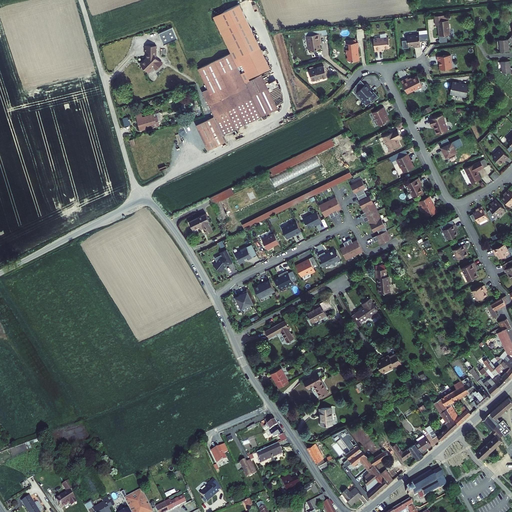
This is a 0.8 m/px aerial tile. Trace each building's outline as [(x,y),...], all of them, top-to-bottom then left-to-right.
[(219,27),(225,40),(251,27),(245,14),(219,27)] [(433,16),(434,21),(434,25),(436,25),(437,36),(449,35),(447,20),(446,20),(446,15),(433,16)] [(511,42),(511,24),(511,25),(511,31),(511,33),(507,39),(499,40),(500,51),(508,51),(508,44),(509,43),(510,41),(511,42)] [(177,39),(172,27),(158,33),(163,44),(177,39)] [(261,48),(251,27),(225,40),(231,51),(238,65),(243,62),(241,58),(261,48)] [(365,39),(364,29),(356,30),(358,40),(365,39)] [(418,34),(420,45),(426,45),(424,31),(417,31),(417,34),(418,34)] [(318,34),(306,35),(308,50),(319,49),(318,41),(319,40),(318,34)] [(417,34),(407,35),(408,46),(415,46),(415,47),(420,46),(420,45),(418,34),(417,34)] [(375,38),(372,39),(374,51),(381,51),(380,49),(388,48),(387,37),(379,38),(378,36),(375,37),(375,38)] [(358,43),(350,44),(350,49),(346,49),(347,53),(349,57),(347,57),(347,61),(348,62),(352,62),(352,60),(358,60),(357,49),(358,49),(358,43)] [(154,45),(143,46),(143,53),(145,53),(145,56),(138,63),(146,71),(152,66),(155,69),(161,63),(154,56),(154,45)] [(271,68),(261,48),(241,58),(243,62),(251,78),(263,72),(271,68)] [(231,51),(197,68),(207,88),(202,91),(214,115),(223,134),(279,106),(263,72),(251,78),(245,81),(238,65),(231,51)] [(449,58),(435,59),(435,65),(438,64),(439,72),(450,71),(449,58)] [(511,68),(510,68),(509,61),(500,61),(501,73),(510,72),(511,73),(511,68)] [(319,66),(311,69),(314,78),(324,75),(324,76),(329,75),(326,63),(319,65),(319,66)] [(406,77),(400,80),(406,92),(421,85),(416,74),(407,79),(406,77)] [(270,80),(275,90),(279,88),(283,86),(278,76),(270,80)] [(364,84),(359,78),(352,88),(355,91),(354,92),(360,99),(361,98),(365,103),(371,98),(373,100),(377,95),(373,90),(372,91),(369,88),(370,88),(365,83),(364,84)] [(465,84),(449,80),(446,93),(462,96),(465,84)] [(383,106),(372,111),(376,119),(388,118),(387,115),(385,115),(384,113),(386,112),(383,106)] [(447,130),(441,114),(428,118),(431,126),(433,125),(436,134),(447,130)] [(155,115),(135,121),(137,129),(155,123),(157,121),(155,115)] [(196,124),(208,149),(226,140),(223,134),(214,115),(196,124)] [(397,129),(382,136),(389,150),(399,144),(396,137),(400,136),(397,129)] [(329,138),(266,169),(269,175),(332,144),(329,138)] [(445,138),(440,140),(442,145),(441,145),(443,148),(442,149),(446,157),(448,156),(449,158),(454,155),(453,154),(455,152),(450,142),(448,143),(445,138)] [(337,147),(272,177),(276,184),(341,155),(337,147)] [(504,159),(507,157),(499,148),(491,156),(498,163),(503,158),(504,159)] [(407,153),(395,158),(399,168),(401,167),(403,171),(413,166),(407,153)] [(478,161),(462,169),(469,184),(478,179),(474,171),(481,168),(478,161)] [(350,175),(348,171),(241,224),(243,229),(350,175)] [(417,176),(405,182),(412,196),(421,192),(417,184),(420,183),(417,176)] [(363,183),(361,179),(350,184),(352,188),(360,203),(359,204),(363,212),(360,213),(364,221),(367,219),(371,227),(372,227),(374,230),(376,229),(378,233),(371,236),(373,241),(377,239),(379,243),(390,238),(384,225),(386,224),(384,221),(382,222),(370,198),(372,197),(370,194),(366,196),(362,188),(366,185),(365,182),(363,183)] [(233,193),(229,187),(208,197),(211,204),(233,193)] [(509,204),(511,200),(511,192),(507,187),(504,190),(505,192),(501,196),(509,204)] [(427,195),(415,201),(417,205),(420,204),(425,216),(436,211),(433,205),(432,206),(427,195)] [(340,208),(334,197),(318,205),(323,216),(328,214),(330,217),(337,213),(336,210),(340,208)] [(496,214),(504,206),(495,197),(491,200),(493,201),(488,206),(496,214)] [(487,216),(481,204),(477,206),(478,207),(472,210),(472,211),(474,213),(470,215),(472,218),(475,217),(477,220),(487,216)] [(321,222),(315,211),(302,218),(307,228),(311,226),(311,225),(314,223),(314,224),(315,225),(315,224),(321,222)] [(204,212),(187,221),(189,223),(205,215),(204,212)] [(208,220),(205,215),(189,223),(191,228),(197,225),(198,228),(202,226),(205,231),(211,228),(207,220),(208,220)] [(300,232),(295,221),(280,228),(286,238),(291,235),(291,234),(294,233),(295,234),(300,232)] [(446,237),(456,232),(453,227),(455,226),(453,222),(442,228),(446,237)] [(278,242),(273,232),(261,238),(266,249),(270,247),(270,246),(278,242)] [(351,241),(349,238),(342,241),(343,245),(339,247),(344,258),(361,250),(355,239),(351,241)] [(456,257),(466,252),(463,247),(465,246),(463,242),(451,248),(456,257)] [(498,256),(508,251),(503,242),(491,247),(493,251),(495,250),(498,256)] [(255,254),(250,244),(245,246),(250,257),(255,254)] [(245,246),(239,249),(239,250),(234,253),(236,257),(235,258),(238,263),(244,260),(244,259),(246,258),(246,259),(250,257),(245,246)] [(333,250),(332,248),(326,250),(327,251),(324,253),(323,251),(317,254),(323,266),(328,263),(338,258),(335,250),(333,250)] [(231,262),(225,249),(219,252),(220,254),(214,257),(215,260),(215,261),(212,265),(220,271),(223,268),(222,267),(223,265),(226,264),(231,262)] [(314,270),(308,258),(294,265),(299,275),(308,271),(308,272),(314,270)] [(466,279),(476,274),(472,267),(475,266),(472,260),(460,266),(466,279)] [(509,276),(511,274),(511,263),(503,267),(505,271),(506,270),(509,276)] [(377,276),(378,291),(390,290),(389,274),(385,275),(385,268),(374,269),(375,276),(377,276)] [(292,282),(285,269),(279,272),(280,274),(273,277),(278,288),(287,284),(287,285),(292,282)] [(273,290),(268,279),(258,283),(257,283),(252,286),(257,296),(265,292),(266,292),(267,293),(273,290)] [(475,297),(485,293),(482,287),(483,286),(482,282),(470,288),(475,297)] [(251,302),(245,289),(241,291),(242,292),(232,297),(235,301),(236,301),(239,308),(251,302)] [(487,304),(493,317),(497,314),(494,308),(505,302),(506,300),(506,298),(504,295),(487,304)] [(354,310),(358,319),(377,309),(370,297),(361,301),(363,305),(354,310)] [(305,311),(311,321),(326,313),(320,303),(305,311)] [(358,319),(354,310),(350,312),(355,321),(358,319)] [(502,329),(510,325),(506,317),(498,321),(502,329)] [(278,329),(284,340),(291,336),(285,325),(286,324),(283,318),(264,328),(267,335),(278,329)] [(511,329),(510,325),(502,329),(497,332),(507,355),(504,359),(511,367),(511,329)] [(376,360),(382,371),(394,364),(395,365),(401,361),(395,350),(389,354),(388,352),(383,355),(384,356),(376,360)] [(496,372),(498,370),(494,365),(485,354),(480,357),(491,369),(493,368),(496,372)] [(511,367),(504,359),(503,358),(500,361),(511,375),(511,373),(511,367)] [(498,370),(502,375),(506,379),(511,375),(500,361),(499,362),(498,361),(496,362),(497,363),(494,365),(498,370)] [(268,371),(275,385),(286,380),(278,365),(268,371)] [(482,381),(492,392),(499,385),(492,377),(483,365),(478,369),(481,373),(483,372),(487,377),(482,381)] [(304,378),(308,384),(311,382),(318,394),(321,393),(321,394),(323,393),(322,391),(326,390),(316,372),(304,378)] [(497,372),(492,377),(499,385),(506,379),(502,375),(501,376),(497,372)] [(453,384),(456,388),(464,382),(463,382),(461,378),(453,384)] [(456,398),(469,389),(464,382),(456,388),(452,391),(456,398)] [(469,389),(474,397),(479,404),(490,394),(481,386),(477,389),(474,385),(471,388),(469,389)] [(460,413),(457,415),(452,409),(450,402),(456,398),(452,391),(441,398),(444,403),(446,407),(450,413),(458,423),(464,418),(460,413)] [(511,403),(511,399),(509,396),(490,412),(496,418),(504,411),(506,413),(508,411),(506,409),(511,403)] [(433,401),(437,407),(444,403),(441,398),(440,397),(433,401)] [(464,418),(470,412),(464,405),(459,409),(462,411),(460,413),(464,418)] [(316,407),(318,425),(329,424),(328,418),(327,418),(327,412),(328,412),(327,406),(316,407)] [(440,431),(444,436),(458,423),(450,413),(446,407),(440,411),(444,417),(441,421),(445,426),(440,431)] [(491,430),(491,429),(499,422),(496,418),(490,412),(482,420),(491,430)] [(261,427),(263,431),(267,429),(269,427),(270,429),(277,424),(272,417),(265,420),(267,423),(261,427)] [(503,419),(500,423),(509,432),(511,430),(507,426),(508,425),(503,419)] [(475,453),(480,459),(482,457),(501,440),(499,437),(503,433),(505,435),(508,433),(509,432),(500,423),(499,422),(491,429),(492,430),(491,430),(493,433),(495,434),(495,433),(496,434),(475,453)] [(425,426),(432,436),(436,434),(429,423),(425,426)] [(271,435),(272,436),(282,431),(277,424),(270,429),(269,427),(267,429),(263,431),(268,437),(271,435)] [(362,474),(365,483),(366,479),(370,476),(379,469),(371,460),(368,455),(342,424),(334,428),(358,458),(359,457),(369,469),(362,474)] [(278,436),(280,441),(287,438),(282,431),(272,436),(274,438),(278,436)] [(415,437),(412,439),(418,448),(428,441),(423,432),(422,432),(415,437)] [(411,449),(416,455),(421,451),(418,448),(412,439),(400,447),(394,438),(389,441),(400,456),(411,449)] [(316,461),(317,461),(325,458),(322,454),(321,454),(312,439),(306,443),(316,461)] [(211,450),(218,462),(226,457),(224,452),(228,450),(224,443),(211,450)] [(256,454),(259,462),(281,453),(276,443),(253,453),(254,455),(256,454)] [(386,444),(368,455),(371,460),(390,449),(386,444)] [(317,461),(320,466),(327,462),(325,458),(317,461)] [(239,462),(247,476),(256,471),(250,459),(246,461),(245,459),(239,462)] [(383,465),(379,469),(387,479),(392,475),(383,465)] [(381,484),(387,479),(379,469),(370,476),(374,480),(376,479),(381,484)] [(407,483),(409,487),(411,491),(413,495),(417,493),(420,498),(446,483),(438,469),(430,473),(429,471),(407,483)] [(281,479),(286,490),(300,484),(297,477),(291,479),(289,475),(281,479)] [(365,488),(370,494),(381,484),(376,479),(374,480),(370,476),(366,479),(365,483),(366,487),(365,488)] [(54,497),(60,505),(68,500),(70,503),(75,499),(73,496),(74,496),(68,487),(71,485),(66,478),(60,482),(65,489),(54,497)] [(199,492),(207,500),(219,490),(210,480),(207,483),(208,484),(199,492)] [(340,487),(349,500),(361,491),(353,482),(348,486),(345,483),(340,487)] [(123,489),(120,491),(130,511),(141,511),(145,510),(146,511),(150,511),(153,511),(141,487),(126,495),(123,489)] [(163,502),(167,509),(185,501),(182,493),(170,499),(163,502)] [(310,500),(314,509),(319,508),(318,505),(324,502),(325,501),(323,494),(310,500)] [(109,511),(110,511),(108,507),(111,505),(106,495),(102,498),(104,501),(93,507),(90,501),(84,504),(89,511),(109,511)] [(27,510),(28,511),(38,511),(40,511),(40,509),(36,502),(34,501),(31,503),(27,496),(19,501),(26,511),(27,510)] [(243,500),(246,506),(247,506),(252,504),(249,498),(249,497),(243,500)] [(395,506),(394,507),(397,511),(406,511),(408,511),(431,511),(429,508),(421,511),(417,511),(414,508),(409,498),(395,506)] [(260,511),(268,511),(261,499),(255,502),(260,511)] [(328,511),(335,511),(328,499),(325,501),(324,502),(328,511)] [(156,511),(161,511),(167,509),(163,502),(154,506),(156,511)]
